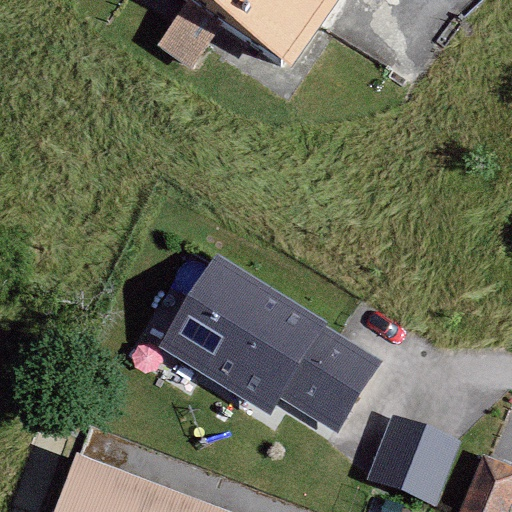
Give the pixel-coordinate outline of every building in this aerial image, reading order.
[(156,0),(293,91),(352,5),(366,15),(376,0),(156,0)] [(386,370),(219,267),(161,361),(275,430),(286,412),(340,445),(386,370)] [(438,511),(462,450),(394,424),(369,488),(432,511),(438,511)] [(228,511),(76,455),(54,511),(228,511)] [(504,511),(511,493),(511,468),(477,456),(455,511),(504,511)]
